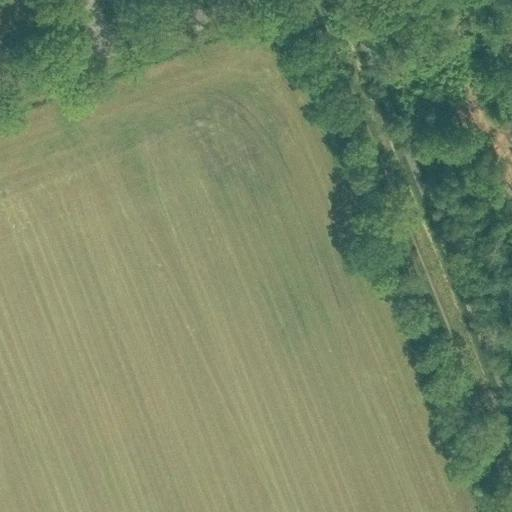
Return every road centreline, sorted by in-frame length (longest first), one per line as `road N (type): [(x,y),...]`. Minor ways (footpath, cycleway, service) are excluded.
road 1 (track): [(309,0),(509,511)]
road 2 (tertiary): [(0,86),(242,0)]
